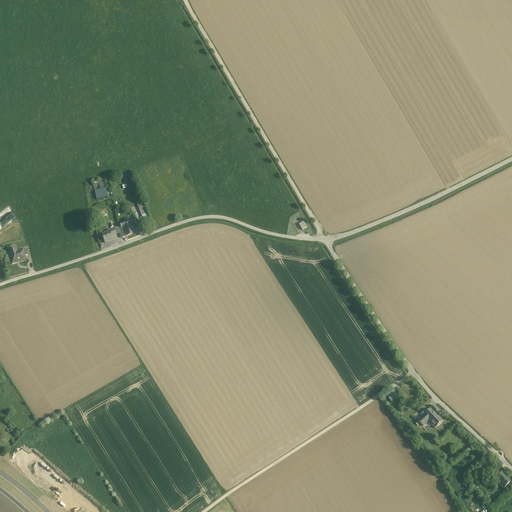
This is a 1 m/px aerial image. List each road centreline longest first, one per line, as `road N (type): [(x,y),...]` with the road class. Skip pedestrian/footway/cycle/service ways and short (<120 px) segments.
road 1 (unclassified): [(0,285),(201,217),(325,240)]
road 2 (track): [(184,0),(325,240)]
road 3 (unclassified): [(412,371),(202,511)]
road 4 (unclassified): [(325,240),(399,216),(511,160)]
road 5 (unclassified): [(325,240),(412,371)]
road 6 (unclassified): [(412,371),(511,468)]
